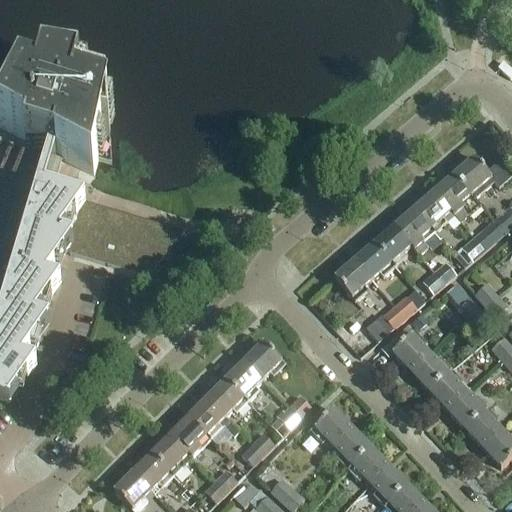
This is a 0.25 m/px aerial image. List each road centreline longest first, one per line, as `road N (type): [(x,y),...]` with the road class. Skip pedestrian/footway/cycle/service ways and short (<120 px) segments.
road 1 (residential): [(256,279),(274,250),(463,89),(484,88),(511,113)]
road 2 (residential): [(31,507),(256,279)]
road 3 (residential): [(256,279),(476,511)]
